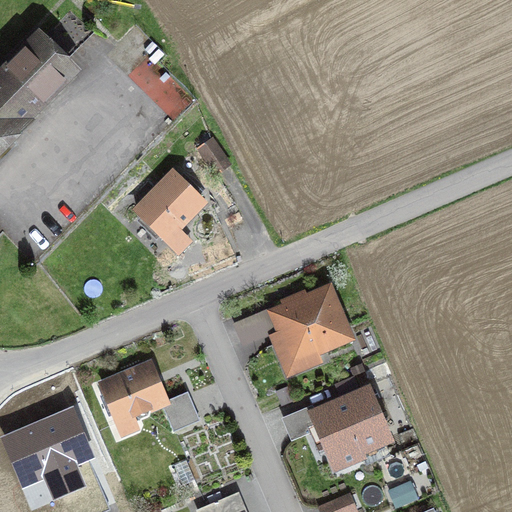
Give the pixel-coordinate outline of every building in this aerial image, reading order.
[(0,76),(0,173),(101,76),(53,27),(0,77),(0,76)] [(210,140),(198,149),(216,173),(229,163),(210,140)] [(214,210),(177,174),(134,217),(182,265),(200,247),(189,235),(214,210)] [(360,346),(337,288),(233,328),(242,350),(271,339),(287,382),(328,367),(325,359),(360,346)] [(172,411),(154,367),(100,389),(124,447),(147,438),(141,424),(172,411)] [(401,451),(374,389),(309,419),(337,480),(401,451)] [(91,455),(72,411),(5,439),(24,484),(46,475),(55,496),(83,485),(73,463),(91,455)] [(247,511),(240,494),(198,511),(247,511)]
